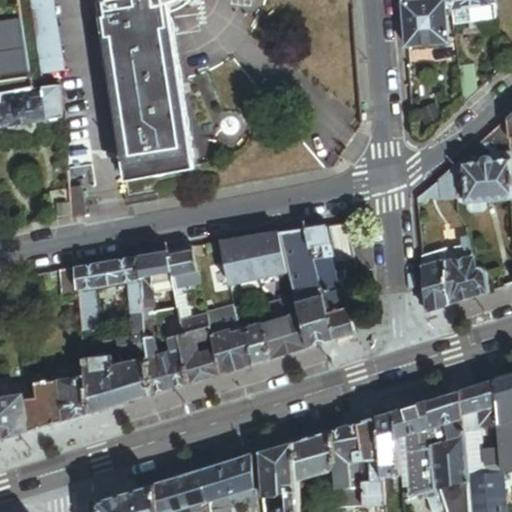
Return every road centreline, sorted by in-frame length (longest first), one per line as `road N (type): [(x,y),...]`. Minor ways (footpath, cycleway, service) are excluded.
road 1 (residential): [(393,188),(0,260)]
road 2 (secondary): [(64,472),(409,368)]
road 3 (unknown): [(105,241),(67,2)]
road 4 (residential): [(378,0),(393,188)]
road 5 (residential): [(393,188),(409,368)]
road 6 (residential): [(511,92),(393,188)]
